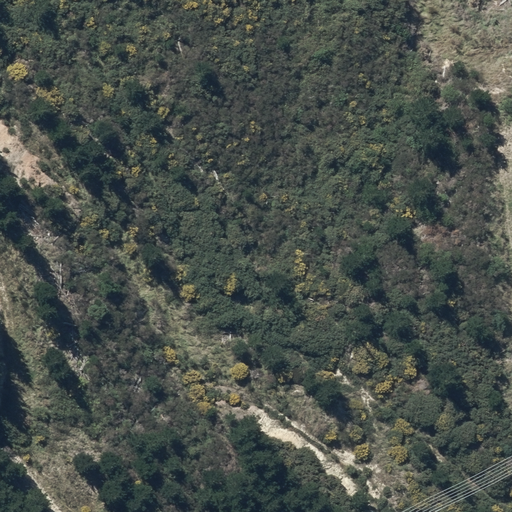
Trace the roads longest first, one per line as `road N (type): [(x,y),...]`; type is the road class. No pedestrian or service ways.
road 1 (track): [(511,510),(289,357),(223,328),(185,289),(45,0)]
road 2 (track): [(511,119),(486,167),(511,302)]
